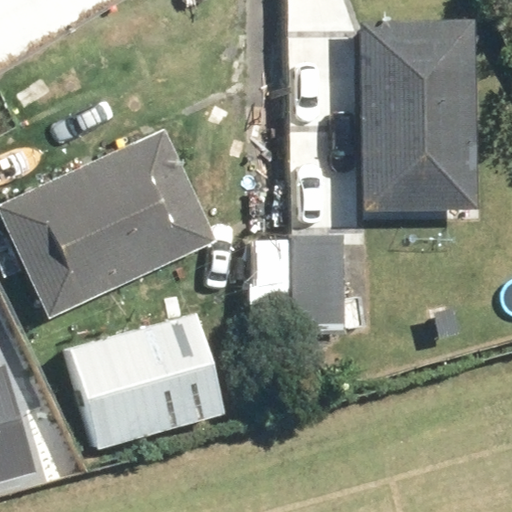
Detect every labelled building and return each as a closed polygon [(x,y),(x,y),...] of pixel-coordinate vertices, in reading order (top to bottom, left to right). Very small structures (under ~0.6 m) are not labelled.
[(466,22),(349,23),(350,215),(466,215),(466,22)] [(152,133),(0,206),(0,239),(43,326),(207,246),(152,133)] [(303,337),(336,338),(338,239),(285,238),(285,245),(242,244),(241,289),(284,290),(284,308),(304,308),(303,337)] [(191,315),(60,351),(88,451),(219,415),(191,315)] [(0,475),(13,472),(0,427),(0,475)] [(511,511),(511,447),(280,511),(511,511)]
